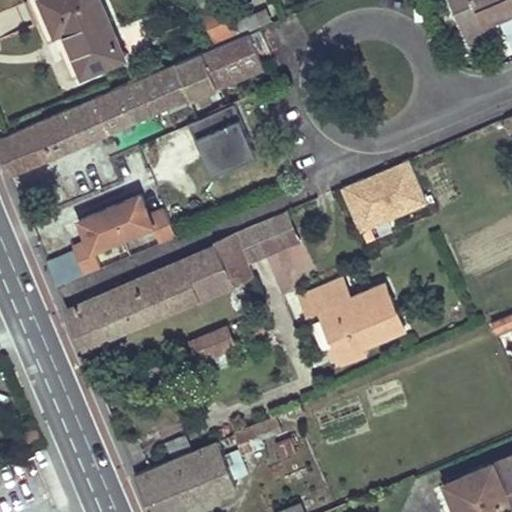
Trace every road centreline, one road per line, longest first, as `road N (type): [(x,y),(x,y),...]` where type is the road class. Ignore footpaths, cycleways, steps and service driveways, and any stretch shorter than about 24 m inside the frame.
road 1 (residential): [(423,102),(425,59),(396,25),(353,19),(317,45),(307,87),(329,125),(371,138),(410,121)]
road 2 (secondary): [(0,239),(112,510)]
